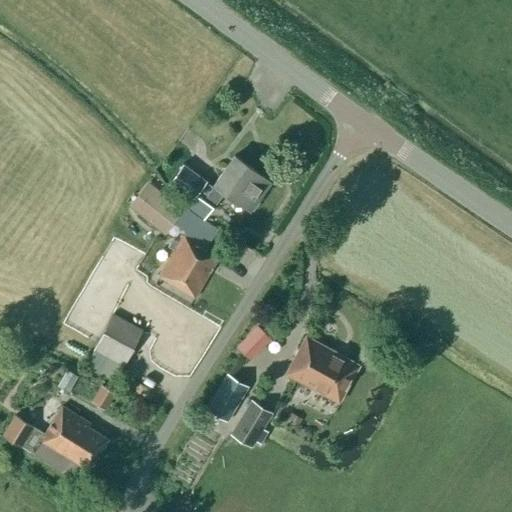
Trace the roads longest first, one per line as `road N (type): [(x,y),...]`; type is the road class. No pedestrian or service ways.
road 1 (unclassified): [(123,511),(353,117)]
road 2 (tertiary): [(353,117),(193,0)]
road 3 (tertiary): [(511,224),(353,117)]
